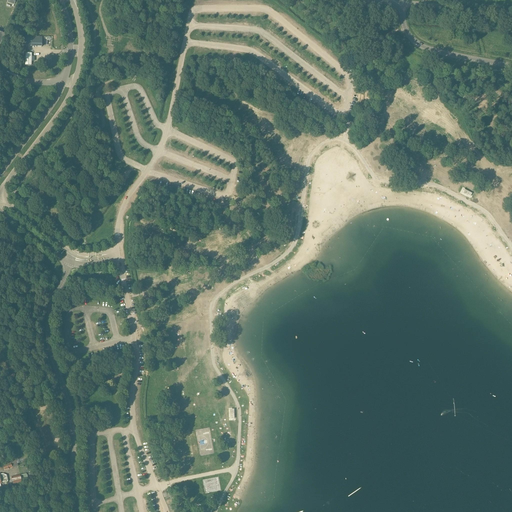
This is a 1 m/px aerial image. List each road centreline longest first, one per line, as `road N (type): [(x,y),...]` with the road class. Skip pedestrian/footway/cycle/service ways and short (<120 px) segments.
road 1 (unclassified): [(80,511),(72,422),(48,339),(49,311),(69,261)]
road 2 (unclassified): [(1,194),(75,81),(81,38),(70,0)]
road 3 (unclassified): [(59,0),(70,41),(60,91),(0,173)]
road 4 (unclassified): [(396,5),(419,45),(511,66)]
